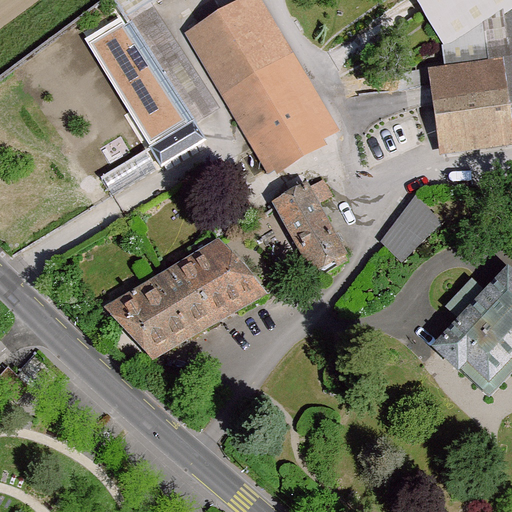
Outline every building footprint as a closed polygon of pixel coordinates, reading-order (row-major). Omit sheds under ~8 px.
[(257,0),(252,0),(190,37),(269,170),(335,131),(257,0)] [(511,0),(417,0),(444,43),(445,71),(432,73),(442,154),(511,143),(511,13),(500,15),(511,6),(511,0)] [(150,149),(192,125),(174,93),(118,125),(126,139),(137,157),(145,152),(150,149)] [(192,125),(150,149),(160,167),(203,142),(192,125)] [(137,157),(126,139),(89,162),(100,180),(101,179),(137,157)] [(112,197),(156,171),(145,152),(137,157),(101,179),(112,197)] [(307,190),(275,207),(312,275),(344,258),(307,190)] [(422,196),(382,238),(406,261),(446,219),(422,196)] [(227,204),(212,215),(227,236),(242,225),(227,204)] [(219,246),(114,309),(156,356),(263,294),(219,246)] [(511,277),(505,271),(431,349),(482,398),(511,366),(511,277)] [(27,392),(6,373),(0,378),(0,395),(13,408),(27,392)]
